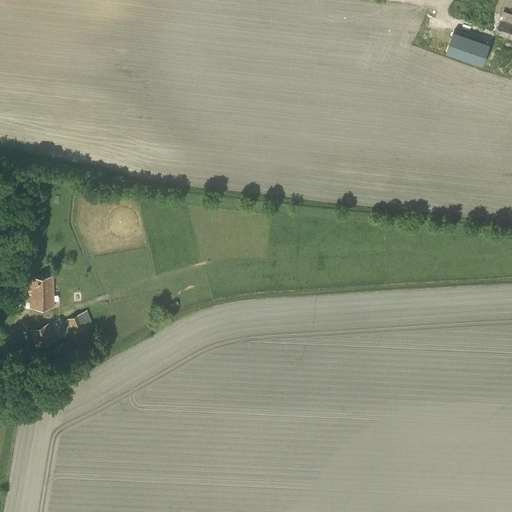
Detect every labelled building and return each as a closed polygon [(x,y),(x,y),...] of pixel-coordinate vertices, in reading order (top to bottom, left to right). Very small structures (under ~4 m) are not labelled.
[(511,23),(506,22),(500,20),(496,32),(511,37),(511,23)] [(491,43),(454,29),(446,51),(484,64),(491,43)] [(29,276),(29,307),(54,306),(53,276),(29,276)] [(70,331),(74,340),(90,332),(88,328),(94,326),(87,310),(66,319),(71,331),(70,331)] [(29,330),(36,347),(56,339),(49,322),(29,330)] [(14,354),(8,357),(12,365),(18,362),(19,364),(33,357),(26,345),(17,349),(17,348),(12,351),(14,354)]
